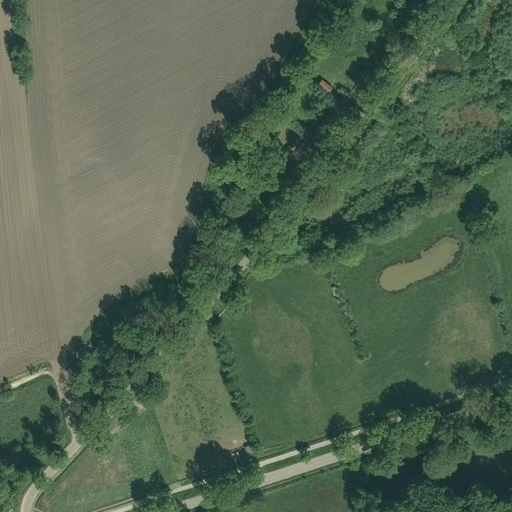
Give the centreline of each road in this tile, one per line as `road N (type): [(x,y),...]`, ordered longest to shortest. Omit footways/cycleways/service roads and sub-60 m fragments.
road 1 (unclassified): [(25,511),(32,489),(272,233),(458,0)]
road 2 (unclassified): [(160,511),(511,398)]
